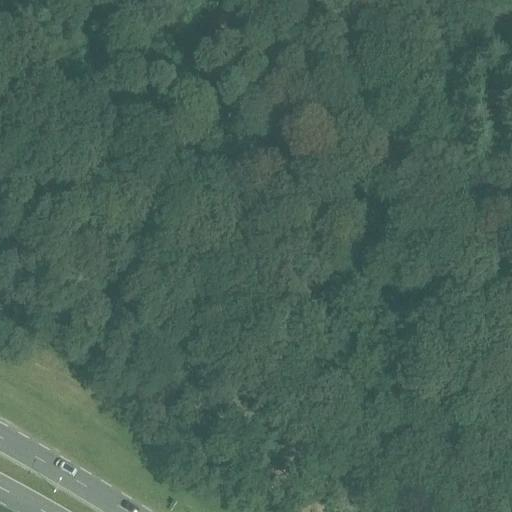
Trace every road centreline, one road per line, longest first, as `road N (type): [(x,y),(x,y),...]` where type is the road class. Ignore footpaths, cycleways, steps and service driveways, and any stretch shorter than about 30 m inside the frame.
road 1 (unclassified): [(369,511),(163,342),(0,239)]
road 2 (primary): [(126,511),(0,438)]
